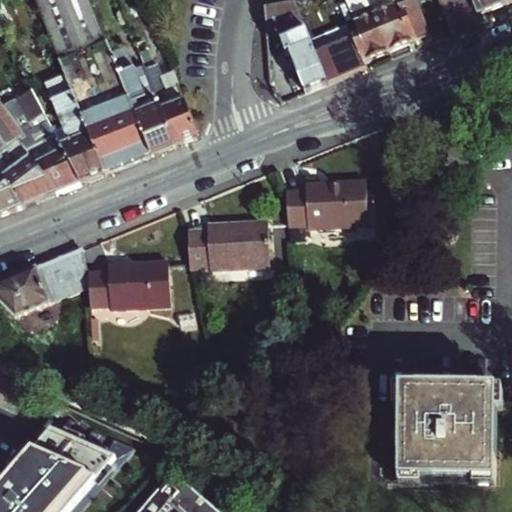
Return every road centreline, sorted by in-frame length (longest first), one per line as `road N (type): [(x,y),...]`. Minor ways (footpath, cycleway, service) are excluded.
road 1 (residential): [(511,48),(247,145)]
road 2 (residential): [(247,145),(0,247)]
road 3 (residential): [(247,145),(232,79),(245,0)]
